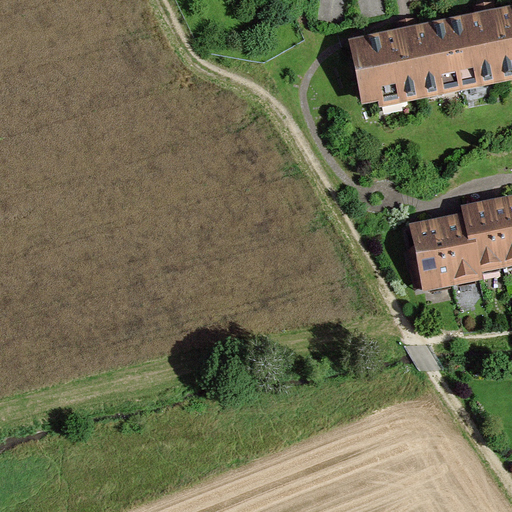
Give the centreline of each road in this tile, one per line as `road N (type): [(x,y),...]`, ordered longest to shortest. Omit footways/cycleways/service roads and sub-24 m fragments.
road 1 (track): [(413,341),(268,93),(188,55),(161,0)]
road 2 (track): [(511,492),(413,341)]
